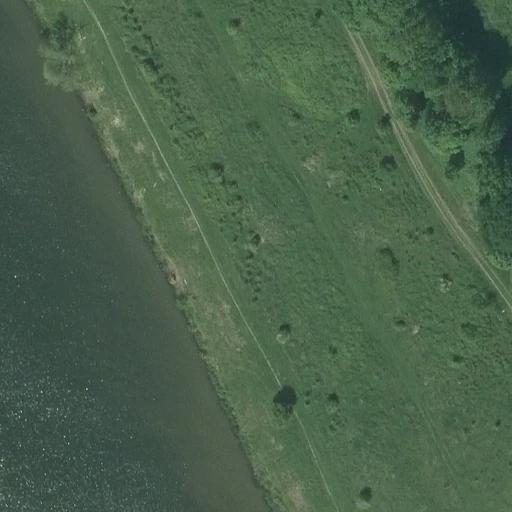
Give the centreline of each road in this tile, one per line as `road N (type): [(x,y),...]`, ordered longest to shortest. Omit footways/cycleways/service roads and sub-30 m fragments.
road 1 (track): [(472,511),(197,0)]
road 2 (track): [(87,0),(344,511)]
road 3 (track): [(511,284),(361,0)]
